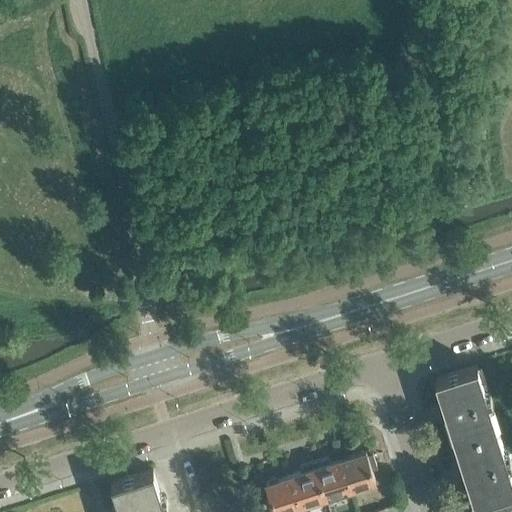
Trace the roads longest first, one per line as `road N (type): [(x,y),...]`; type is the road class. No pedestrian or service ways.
road 1 (residential): [(0,491),(382,364)]
road 2 (unclassified): [(152,357),(85,0)]
road 3 (tertiary): [(315,321),(511,260)]
road 4 (tertiary): [(154,381),(262,348),(315,321)]
road 5 (tertiary): [(315,321),(152,357)]
road 6 (tertiary): [(152,357),(56,393),(9,421)]
road 7 (residential): [(433,511),(382,364)]
road 8 (tertiary): [(9,421),(154,381)]
road 9 (residential): [(382,364),(511,320)]
